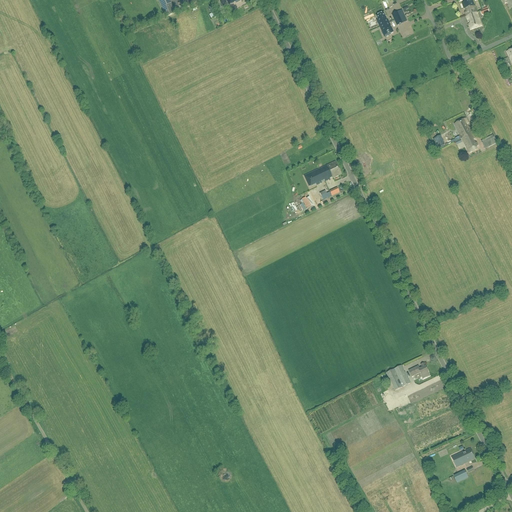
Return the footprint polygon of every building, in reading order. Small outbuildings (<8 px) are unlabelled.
[(167,0),(166,1),(166,0),(157,0),(166,18),(175,13),(168,0),(167,0)] [(177,0),(182,10),(202,0),(177,0)] [(475,8),(472,1),(462,4),(464,11),(465,11),(466,14),(465,14),(466,17),(477,13),(475,8)] [(401,18),(398,13),(392,15),(395,21),(401,18)] [(477,13),(466,17),(467,21),(469,21),(470,24),(468,25),(470,30),(481,26),(477,13)] [(389,23),(387,20),(385,18),(384,14),(377,17),(378,20),(377,21),(380,27),(389,23)] [(403,23),(401,18),(395,21),(397,26),(403,23)] [(389,23),(380,27),(385,38),(391,35),(391,34),(393,33),(391,29),(389,27),(390,27),(389,23)] [(378,37),(370,40),(378,60),(386,57),(378,37)] [(462,139),(472,134),(469,127),(468,128),(467,125),(469,124),(466,119),(455,124),(462,139)] [(472,134),(462,139),(469,154),(477,150),(477,149),(476,147),(478,147),(476,143),(474,143),(473,141),(475,139),(472,134)] [(484,147),(495,142),(493,137),(481,142),(484,147)] [(443,140),(435,144),(437,149),(438,148),(439,150),(444,148),(443,146),(445,145),(443,140)] [(316,186),(341,175),(335,162),(304,177),(309,187),(315,185),(316,186)] [(334,196),(332,191),(329,192),(329,193),(326,195),(325,192),(320,194),(323,201),(331,197),(334,196)] [(428,373),(424,364),(421,365),(422,369),(420,370),(418,366),(408,371),(411,377),(420,373),(423,380),(429,376),(428,373)] [(404,373),(401,366),(387,373),(395,391),(410,384),(405,373),(404,373)] [(456,468),(475,459),(470,449),(451,457),(456,468)] [(457,483),(468,478),(465,471),(453,476),(457,483)]
